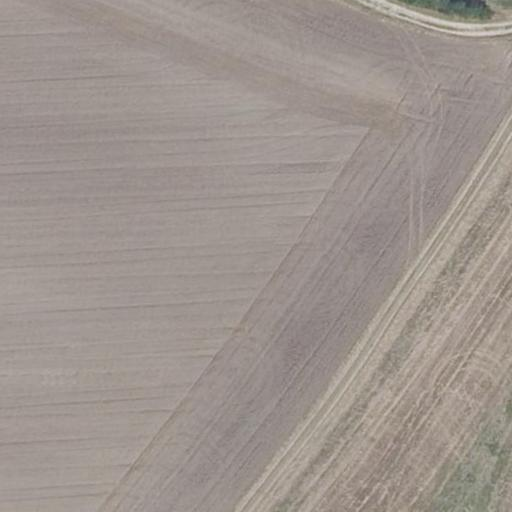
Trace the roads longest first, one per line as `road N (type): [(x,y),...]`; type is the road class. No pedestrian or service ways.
road 1 (track): [(511,107),(350,373),(239,511)]
road 2 (track): [(511,29),(464,30),(366,0)]
